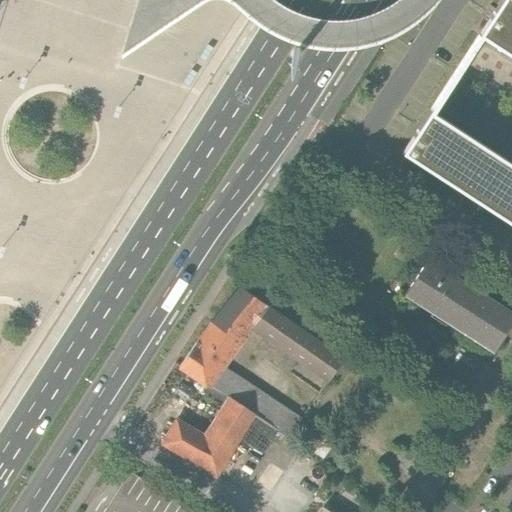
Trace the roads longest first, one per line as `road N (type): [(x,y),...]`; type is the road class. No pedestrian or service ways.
road 1 (primary): [(26,511),(368,0)]
road 2 (primary): [(300,0),(0,470)]
